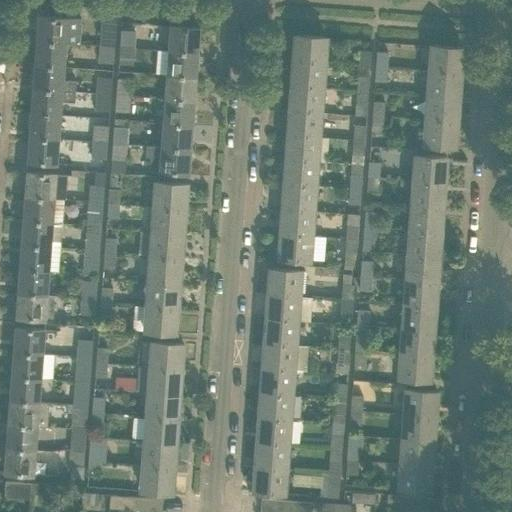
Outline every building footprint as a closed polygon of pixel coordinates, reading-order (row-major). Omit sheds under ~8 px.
[(39,16),(38,41),(65,43),(79,45),(81,19),(39,16)] [(171,26),(169,51),(197,53),(199,28),(171,26)] [(99,45),(115,47),(116,31),(101,30),(99,45)] [(119,47),(134,48),(135,32),(120,31),(119,47)] [(295,35),(293,60),(324,63),(326,38),(295,35)] [(38,41),(36,65),(63,67),(65,43),(38,41)] [(115,47),(99,45),(98,60),(113,62),(115,47)] [(431,45),(429,65),(429,70),(460,72),(462,48),(431,45)] [(119,47),(119,51),(118,64),(133,65),(134,48),(119,47)] [(370,67),(371,51),(359,50),(357,66),(370,67)] [(169,51),(167,75),(195,77),(197,53),(169,51)] [(376,66),(387,67),(388,53),(377,52),(376,66)] [(293,60),(291,85),(323,88),(324,63),(293,60)] [(36,65),(34,89),(75,92),(76,81),(62,80),(63,67),(36,65)] [(387,67),(376,66),(375,82),(386,83),(387,67)] [(460,72),(429,70),(427,95),(458,97),(460,72)] [(195,77),(167,75),(166,99),(193,101),(195,77)] [(357,91),(369,92),(370,77),(358,76),(357,91)] [(95,94),(109,94),(110,78),(96,77),(95,94)] [(116,79),(115,95),(130,96),(131,80),(116,79)] [(291,85),(289,110),(321,112),(323,88),(291,85)] [(75,92),(34,89),(32,113),(59,115),(60,102),(74,104),(75,92)] [(369,92),(357,91),(356,106),(368,107),(369,92)] [(109,94),(95,94),(93,109),(108,110),(109,94)] [(130,96),(115,95),(114,112),(129,113),(130,96)] [(458,97),(427,95),(425,120),(457,122),(458,97)] [(193,101),(166,99),(164,123),(191,125),(193,101)] [(374,102),(373,116),(385,117),(386,103),(374,102)] [(289,110),(288,135),(319,137),(321,112),(289,110)] [(59,115),(32,113),(30,138),(58,140),(59,115)] [(373,116),(371,131),(384,132),(385,117),(373,116)] [(457,122),(425,120),(423,145),(455,147),(457,122)] [(191,125),(164,123),(162,147),(189,150),(191,125)] [(92,125),(91,141),(106,142),(107,126),(92,125)] [(354,126),(353,140),(366,141),(367,127),(354,126)] [(113,127),(111,143),(126,144),(127,128),(113,127)] [(288,135),(286,160),(317,162),(319,137),(288,135)] [(58,140),(30,138),(28,162),(56,164),(58,140)] [(366,141),(353,140),(352,154),(365,155),(366,141)] [(106,142),(91,141),(90,157),(105,158),(106,142)] [(126,144),(111,143),(110,160),(125,161),(126,144)] [(189,150),(162,147),(146,146),(145,157),(150,157),(149,171),(188,174),(189,150)] [(415,155),(413,180),(444,182),(446,157),(415,155)] [(317,162),(286,160),(284,185),(315,187),(317,162)] [(369,162),(368,176),(381,177),(382,163),(369,162)] [(352,164),(351,175),(350,190),(362,191),(364,165),(352,164)] [(28,172),(26,196),(63,199),(65,175),(28,172)] [(75,182),(91,183),(92,175),(76,174),(75,182)] [(381,177),(368,176),(367,192),(379,193),(381,177)] [(413,180),(411,204),(442,207),(444,182),(413,180)] [(187,184),(167,183),(156,182),(154,207),(185,209),(187,184)] [(88,185),(87,201),(102,202),(103,186),(88,185)] [(284,185),(282,209),(313,212),(315,187),(284,185)] [(108,189),(107,203),(118,204),(119,189),(108,189)] [(362,191),(350,190),(349,205),(361,205),(362,191)] [(26,196),(24,220),(51,222),(61,223),(63,199),(26,196)] [(102,202),(87,201),(86,217),(100,218),(102,202)] [(118,204),(107,203),(106,218),(117,218),(118,204)] [(411,204),(409,229),(440,232),(442,207),(411,204)] [(148,217),(148,206),(134,205),(134,217),(148,217)] [(154,207),(152,232),(183,234),(185,209),(154,207)] [(313,212),(282,209),(280,234),(311,237),(313,212)] [(364,226),(377,227),(378,212),(366,212),(364,226)] [(51,222),(24,220),(22,245),(50,247),(51,222)] [(347,224),(346,239),(359,240),(360,225),(347,224)] [(364,226),(363,241),(376,242),(377,227),(364,226)] [(440,232),(409,229),(407,254),(439,256),(440,232)] [(183,234),(152,232),(150,256),(181,259),(183,234)] [(83,249),(98,250),(99,235),(85,234),(83,249)] [(311,237),(280,234),(278,259),(310,261),(311,237)] [(105,238),(104,253),(115,254),(116,239),(105,238)] [(359,240),(346,239),(344,269),(357,269),(359,240)] [(22,245),(20,269),(48,271),(58,272),(60,247),(50,247),(22,245)] [(98,250),(83,249),(82,265),(97,266),(98,250)] [(115,254),(104,253),(103,268),(114,269),(115,254)] [(407,254),(406,279),(437,281),(439,256),(407,254)] [(150,256),(148,281),(179,284),(181,259),(150,256)] [(362,261),(361,276),(373,277),(374,262),(362,261)] [(97,266),(82,265),(82,273),(96,274),(97,266)] [(269,268),(267,293),(299,295),(300,270),(269,268)] [(48,271),(20,269),(19,293),(46,295),(46,294),(48,271)] [(342,300),(354,301),(355,286),(350,286),(351,275),(344,274),(342,300)] [(373,277),(361,276),(360,292),(372,293),(373,277)] [(437,281),(406,279),(404,304),(435,306),(437,281)] [(81,281),(80,296),(95,297),(96,282),(81,281)] [(148,281),(146,306),(178,309),(179,284),(148,281)] [(101,288),(100,303),(111,304),(113,289),(101,288)] [(46,295),(19,293),(17,317),(44,319),(44,318),(53,319),(54,295),(46,294),(46,295)] [(299,295),(267,293),(265,318),(297,320),(299,295)] [(95,297),(80,296),(79,312),(93,313),(95,297)] [(354,301),(342,300),(341,315),(353,316),(354,301)] [(111,304),(100,303),(99,318),(110,318),(111,304)] [(404,304),(402,329),(433,331),(435,306),(404,304)] [(178,309),(146,306),(144,331),(176,334),(178,309)] [(357,325),(370,326),(371,312),(358,311),(357,325)] [(265,318),(264,342),(295,345),(297,320),(265,318)] [(370,326),(357,325),(356,341),(369,342),(370,326)] [(16,327),(14,352),(42,354),(43,329),(16,327)] [(433,331),(402,329),(400,353),(431,356),(433,331)] [(338,350),(351,351),(352,335),(339,335),(338,350)] [(77,340),(76,357),(90,358),(91,341),(77,340)] [(183,343),(163,342),(151,341),(150,366),(181,368),(183,343)] [(264,342),(262,367),(293,370),(295,345),(264,342)] [(96,363),(107,364),(108,349),(97,349),(96,363)] [(351,351),(338,350),(337,365),(350,366),(351,351)] [(367,367),(368,352),(356,351),(355,366),(367,367)] [(14,352),(12,376),(40,378),(42,354),(14,352)] [(431,356),(400,353),(398,378),(429,381),(431,356)] [(90,358),(76,357),(74,373),(89,374),(90,358)] [(107,364),(96,363),(95,378),(106,379),(107,364)] [(350,366),(337,365),(335,365),(335,373),(349,374),(350,366)] [(150,366),(148,391),(179,393),(181,368),(150,366)] [(262,367),(260,392),(291,394),(293,370),(262,367)] [(40,378),(12,376),(10,400),(38,402),(40,378)] [(335,398),(347,399),(348,385),(336,384),(335,398)] [(73,405),(88,406),(89,390),(74,389),(73,405)] [(405,389),(403,414),(435,416),(437,391),(405,389)] [(148,391),(146,416),(177,418),(179,393),(148,391)] [(260,392),(258,417),(289,419),(291,394),(260,392)] [(352,396),(351,410),(363,411),(364,397),(352,396)] [(93,398),(92,412),(104,413),(105,398),(93,398)] [(347,399),(335,398),(334,414),(346,415),(347,399)] [(10,400),(9,424),(36,427),(36,426),(42,426),(44,403),(38,402),(10,400)] [(72,416),(71,428),(86,429),(88,406),(73,405),(72,416)] [(363,411),(351,410),(350,426),(362,427),(363,411)] [(92,412),(91,428),(103,428),(104,413),(92,412)] [(435,416),(403,414),(402,439),(433,441),(435,416)] [(177,418),(146,416),(144,441),(175,443),(177,418)] [(258,417),(256,442),(288,444),(289,419),(258,417)] [(36,427),(9,424),(7,449),(34,451),(36,427)] [(71,428),(70,450),(84,451),(86,429),(71,428)] [(345,434),(332,433),(331,447),(344,448),(345,434)] [(350,434),(348,460),(360,461),(362,435),(350,434)] [(90,437),(89,461),(100,462),(106,462),(108,439),(90,437)] [(433,441),(402,439),(400,464),(431,466),(433,441)] [(144,441),(142,466),(173,468),(175,443),(144,441)] [(256,442),(254,467),(286,469),(288,444),(256,442)] [(344,448),(331,447),(330,463),(343,464),(344,448)] [(34,451),(7,449),(5,473),(32,475),(34,451)] [(84,451),(70,450),(68,466),(72,467),(83,467),(84,451)] [(360,461),(348,460),(347,476),(359,476),(360,461)] [(100,462),(89,461),(87,476),(99,477),(100,462)] [(431,466),(400,464),(398,489),(429,491),(431,466)] [(173,468),(142,466),(140,491),(171,493),(173,468)] [(83,467),(72,467),(71,478),(82,479),(83,467)] [(286,469),(254,467),(253,492),(284,494),(286,469)] [(328,488),(341,489),(342,473),(329,472),(328,488)] [(30,499),(30,495),(31,483),(5,481),(4,497),(30,499)] [(45,484),(31,483),(30,495),(45,496),(45,484)] [(375,493),(353,491),(352,503),(374,505),(375,493)] [(100,495),(83,494),(83,506),(99,508),(100,495)] [(135,510),(136,496),(109,494),(108,508),(135,510)] [(400,506),(401,495),(388,494),(387,506),(400,506)] [(401,495),(400,506),(400,511),(410,511),(427,511),(429,497),(401,495)] [(162,498),(136,496),(135,510),(161,511),(162,498)] [(294,501),(281,500),(261,498),(260,511),(262,511),(293,511),(294,501)] [(294,501),(293,511),(296,511),(312,511),(313,502),(294,501)]
